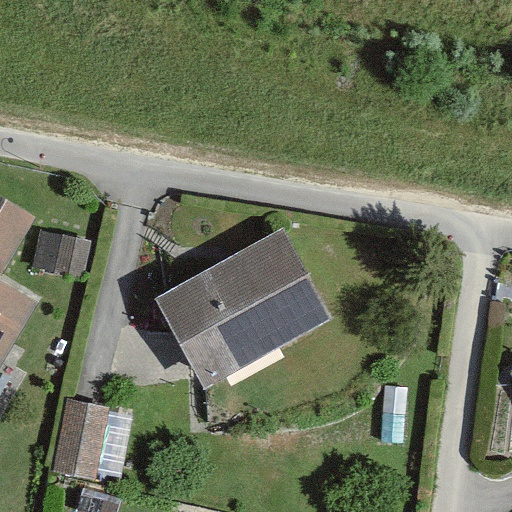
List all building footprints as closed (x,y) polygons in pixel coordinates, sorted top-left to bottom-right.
[(0,191),(0,264),(32,210),(0,191)] [(341,311),(290,224),(173,293),(223,379),(341,311)] [(79,279),(81,240),(33,237),(30,276),(79,279)] [(0,348),(33,290),(0,271),(0,348)] [(68,397),(56,468),(96,475),(108,404),(68,397)]
